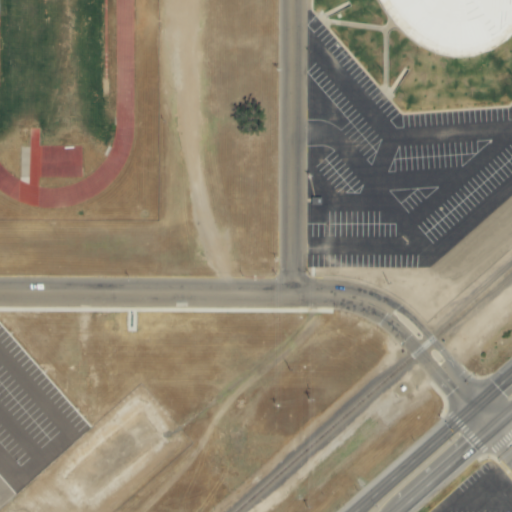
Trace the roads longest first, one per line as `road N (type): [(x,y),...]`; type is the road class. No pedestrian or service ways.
road 1 (tertiary): [(350,298),(0,293)]
road 2 (tertiary): [(292,294),(292,0)]
road 3 (trunk): [(511,375),(355,511)]
road 4 (tertiary): [(476,408),(401,308),(350,298)]
road 5 (tertiary): [(350,298),(386,320),(444,387),(476,408)]
road 6 (trunk): [(395,511),(511,409)]
